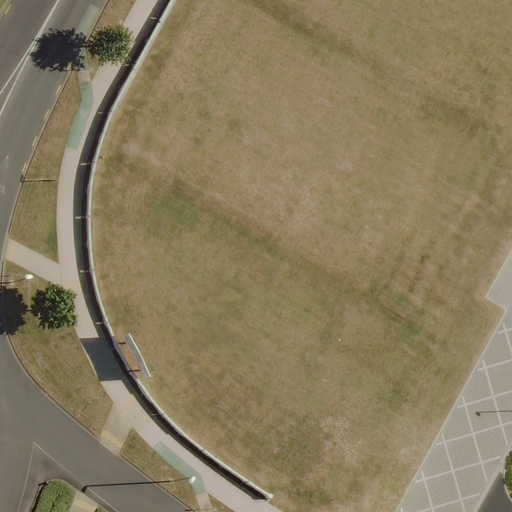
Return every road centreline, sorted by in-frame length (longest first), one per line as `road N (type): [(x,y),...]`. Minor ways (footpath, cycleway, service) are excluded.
road 1 (residential): [(0,403),(151,511)]
road 2 (secondary): [(30,52),(0,177)]
